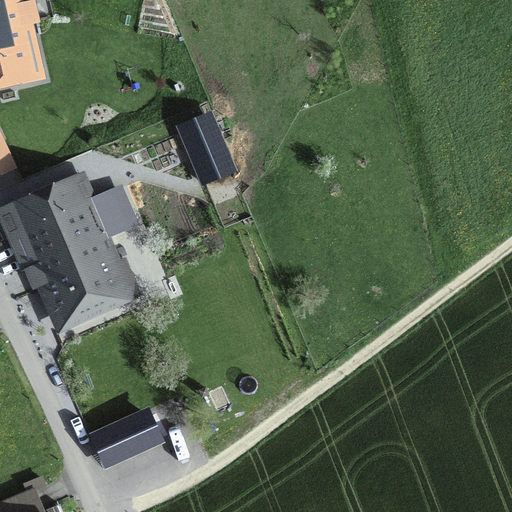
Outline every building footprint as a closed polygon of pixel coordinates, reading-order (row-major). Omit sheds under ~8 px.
[(19,6),(17,0),(0,0),(0,29),(15,26),(37,21),(33,3),(19,6)] [(0,84),(27,79),(15,26),(0,29),(0,84)] [(203,177),(230,166),(211,119),(183,131),(203,177)] [(80,205),(70,183),(0,213),(0,214),(23,268),(39,262),(64,321),(137,290),(123,259),(119,261),(108,235),(132,225),(117,190),(80,205)] [(107,461),(158,438),(147,414),(96,437),(107,461)] [(47,511),(63,511),(60,503),(46,509),(47,511)]
